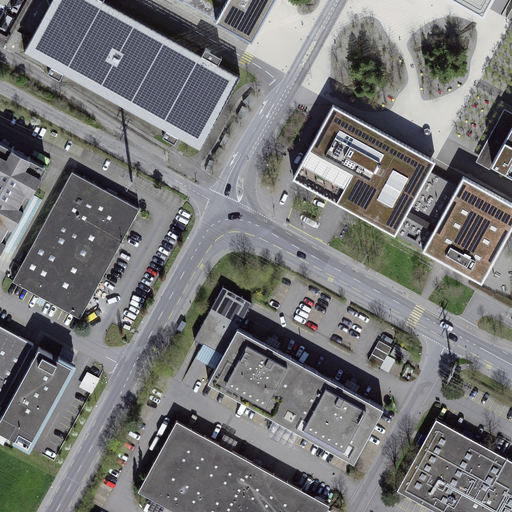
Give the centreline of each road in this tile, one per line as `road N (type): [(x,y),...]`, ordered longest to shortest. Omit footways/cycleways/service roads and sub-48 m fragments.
road 1 (tertiary): [(237,218),(452,332)]
road 2 (unclassified): [(237,218),(248,159),(335,0)]
road 3 (unclassified): [(351,511),(452,332)]
road 4 (tertiary): [(134,365),(207,230),(237,218)]
road 5 (tertiary): [(55,511),(134,365)]
road 6 (unclassified): [(134,365),(0,293)]
